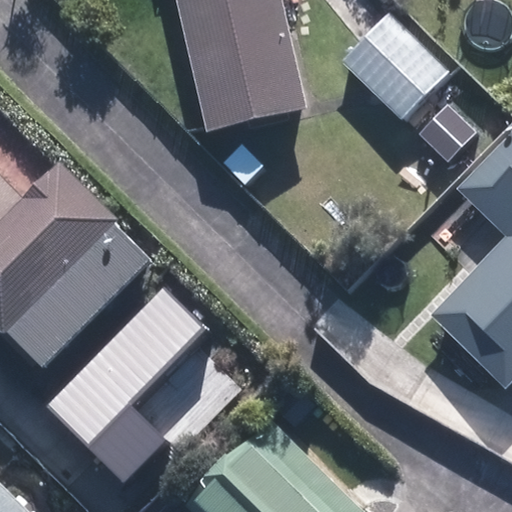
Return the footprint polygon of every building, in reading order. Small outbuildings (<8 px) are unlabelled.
[(275,0),(175,0),(207,137),(301,116),(275,0)] [(388,16),(343,61),(401,118),(446,72),(388,16)] [(430,323),(504,395),(511,387),(511,141),(458,197),(507,245),(430,323)] [(0,185),(0,336),(42,378),(146,273),(55,184),(27,212),(0,185)] [(346,511),(265,433),(188,511),(346,511)] [(17,511),(0,494),(0,511),(17,511)]
